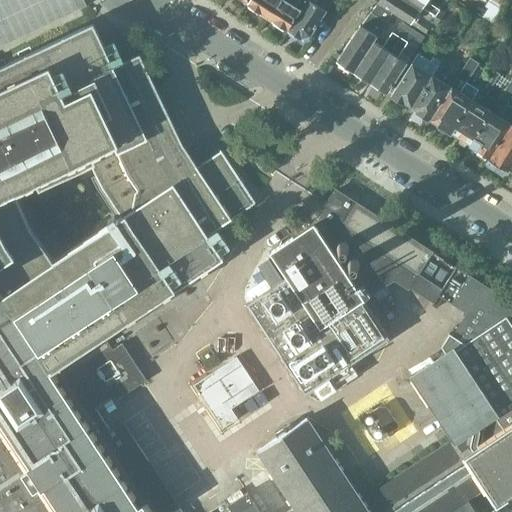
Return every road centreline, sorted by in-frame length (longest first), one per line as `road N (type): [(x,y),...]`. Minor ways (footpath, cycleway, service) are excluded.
road 1 (residential): [(511,234),(292,95)]
road 2 (residential): [(292,95),(155,13)]
